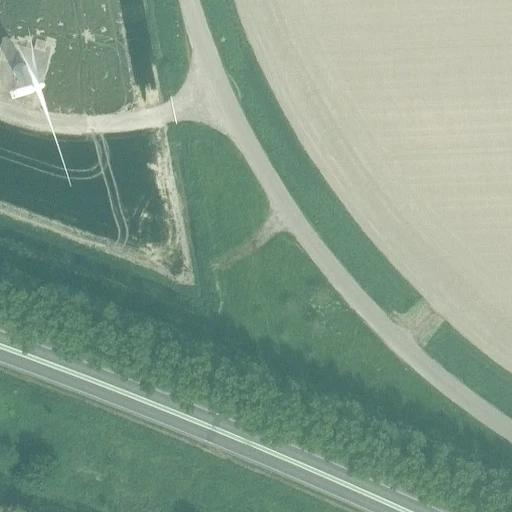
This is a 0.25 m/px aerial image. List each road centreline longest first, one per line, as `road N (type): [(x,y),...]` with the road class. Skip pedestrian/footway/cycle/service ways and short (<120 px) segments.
road 1 (unclassified): [(511,430),(462,402),(398,341),(251,168),(188,0)]
road 2 (trunk): [(400,511),(285,458),(0,348)]
